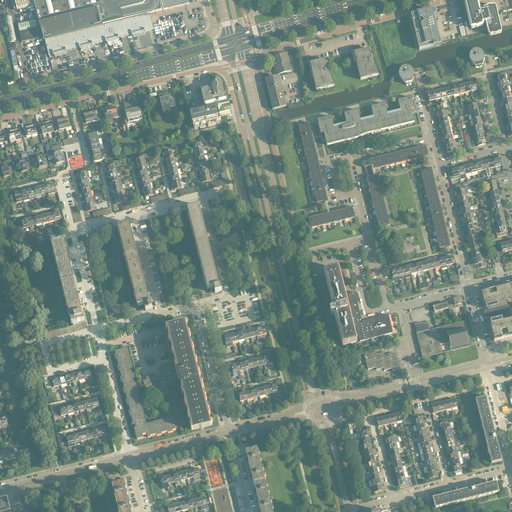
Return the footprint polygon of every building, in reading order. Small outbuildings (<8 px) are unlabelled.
[(34,5),(33,0),(14,0),(17,9),(34,5)] [(33,0),(43,40),(124,20),(151,13),(162,10),(159,0),(33,0)] [(187,4),(186,0),(160,0),(163,10),(168,9),(187,4)] [(488,7),(487,7),(484,8),(483,8),(483,9),(483,10),(482,10),(483,13),(480,14),(477,0),(468,0),(469,0),(468,1),(466,1),(465,2),(464,2),(464,3),(464,4),(470,27),(470,28),(471,29),(472,29),(475,28),(476,29),(477,28),(478,28),(479,28),(479,27),(482,27),(482,26),(483,26),(483,25),(483,24),(483,23),(485,23),(488,34),(488,35),(489,35),(490,36),(493,35),(494,35),(495,35),(496,35),(497,34),(500,33),(501,33),(501,32),(501,31),(496,7),(495,7),(495,6),(494,6),(493,6),(491,6),(490,6),(489,6),(488,6),(488,7)] [(429,14),(432,10),(411,15),(419,50),(433,47),(433,48),(441,46),(440,42),(434,17),(429,14)] [(132,35),(132,36),(132,37),(133,37),(133,38),(134,38),(144,35),(145,35),(145,34),(145,33),(145,32),(154,30),(150,15),(128,20),(132,35)] [(11,17),(3,18),(9,43),(16,42),(11,17)] [(119,38),(132,35),(128,20),(45,41),(49,56),(53,55),(54,56),(54,57),(55,57),(66,55),(66,54),(67,54),(67,53),(66,52),(79,48),(80,50),(81,51),(82,51),(92,48),(93,48),(93,47),(93,46),(92,45),(106,42),(106,43),(106,44),(107,44),(108,44),(118,42),(118,41),(119,41),(119,40),(119,39),(119,38)] [(18,25),(20,32),(37,28),(36,21),(18,25)] [(38,29),(20,33),(25,54),(31,53),(32,58),(38,56),(39,61),(36,62),(38,71),(44,69),(44,67),(48,66),(46,59),(38,29)] [(360,80),(366,79),(366,77),(372,75),(372,77),(378,76),(379,76),(373,61),(372,62),(372,59),(371,59),(371,56),(369,50),(369,49),(354,53),(357,63),(356,63),(360,80)] [(470,53),(470,54),(469,55),(469,56),(469,58),(470,60),(471,61),(471,62),(472,63),(472,64),(473,65),(474,65),(474,66),(475,67),(482,65),(483,64),(483,63),(483,62),(483,61),(484,59),(484,58),(484,57),(484,56),(483,55),(480,56),(479,53),(481,51),(480,50),(479,50),(478,50),(477,50),(476,50),(475,50),(474,50),(473,50),(472,51),(471,52),(470,53)] [(287,53),(271,57),(273,63),(271,63),(273,67),(274,67),(276,75),(289,72),(287,65),(290,64),(287,53)] [(325,60),(310,63),(312,74),(316,91),(322,90),(321,87),(327,86),(328,88),(334,87),(335,87),(329,72),(328,72),(327,70),(326,67),(327,67),(325,60)] [(399,72),(399,73),(399,74),(399,75),(399,76),(399,77),(400,78),(401,79),(402,80),(402,81),(403,82),(404,83),(405,84),(412,82),(412,81),(413,80),(413,79),(413,78),(413,76),(413,75),(413,74),(413,73),(413,72),(409,73),(409,70),(410,68),(409,67),(408,67),(407,67),(406,67),(405,67),(404,67),(403,67),(402,68),(401,68),(401,69),(400,69),(400,70),(399,71),(399,72)] [(497,77),(498,83),(506,81),(505,75),(500,76),(497,77)] [(226,99),(223,84),(222,83),(222,82),(221,81),(220,80),(220,79),(219,79),(218,78),(217,77),(212,87),(201,89),(204,104),(216,101),(215,100),(218,99),(218,101),(226,99)] [(280,79),(268,82),(274,109),(285,106),(279,83),(281,83),(280,79)] [(475,82),(469,83),(471,91),(477,90),(475,82)] [(177,111),(174,100),(169,102),(167,93),(164,94),(162,94),(159,95),(163,113),(168,112),(173,111),(174,114),(179,113),(178,111),(177,111)] [(414,123),(412,114),(411,110),(414,109),(412,100),(410,101),(409,98),(400,100),(401,103),(398,103),(400,111),(387,114),(385,106),(383,107),(383,105),(373,107),(374,109),(371,110),(373,117),(360,120),(359,113),(356,113),(356,111),(346,113),(347,116),(345,116),(346,123),(334,127),(332,119),(329,120),(329,118),(317,120),(321,134),(324,133),(327,146),(355,139),(356,139),(358,138),(360,137),(362,136),(364,135),(366,134),(371,133),(370,132),(373,131),(373,133),(377,132),(377,130),(383,129),(383,130),(387,129),(387,128),(390,127),(390,129),(398,127),(397,125),(400,124),(400,126),(404,125),(404,124),(410,122),(410,124),(414,123)] [(138,101),(124,104),(128,123),(134,121),(134,122),(135,121),(142,119),(138,101)] [(468,106),(470,115),(475,114),(474,111),(478,110),(476,104),(468,106)] [(112,108),(111,108),(113,118),(120,117),(119,111),(116,111),(115,107),(114,106),(112,107),(112,108)] [(217,107),(190,113),(191,118),(190,118),(192,126),(193,126),(195,134),(222,128),(217,107)] [(113,118),(111,108),(110,108),(109,108),(107,108),(107,109),(106,109),(107,113),(105,114),(106,120),(107,125),(114,123),(113,119),(113,118)] [(475,114),(470,115),(472,120),(480,118),(478,110),(474,111),(475,114)] [(96,111),(90,113),(92,123),(98,121),(96,111)] [(437,113),(439,119),(447,117),(445,111),(437,113)] [(92,123),(90,113),(84,114),(85,118),(82,119),(84,128),(87,127),(87,124),(92,123)] [(71,128),(69,118),(63,119),(65,129),(71,128)] [(65,129),(63,119),(57,121),(58,124),(59,131),(60,130),(65,129)] [(49,122),(45,122),(47,131),(48,134),(52,133),(51,132),(53,131),(51,122),(49,122)] [(322,184),(317,162),(308,123),(301,124),(301,126),(299,126),(306,159),(303,160),(304,161),(307,161),(317,203),(325,201),(325,203),(327,202),(324,190),(325,189),(326,188),(326,186),(326,185),(325,185),(324,185),(324,184),(322,184)] [(22,140),(19,130),(17,130),(17,129),(13,130),(15,139),(16,141),(22,140)] [(16,141),(15,139),(13,130),(10,131),(10,132),(8,132),(10,143),(16,141)] [(483,130),(475,132),(476,138),(484,136),(483,130)] [(451,135),(443,137),(445,146),(449,145),(449,142),(453,141),(451,135)] [(484,136),(476,138),(478,144),(486,143),(484,136)] [(449,145),(445,146),(447,153),(455,152),(453,141),(449,142),(449,145)] [(202,150),(207,149),(207,147),(207,146),(202,148),(201,144),(193,145),(195,152),(202,150)] [(373,169),(395,164),(428,156),(427,153),(429,153),(427,147),(363,162),(363,163),(362,164),(361,165),(361,166),(362,166),(362,167),(364,167),(364,168),(367,177),(366,177),(379,227),(382,226),(382,227),(388,226),(376,175),(375,175),(373,169)] [(204,156),(202,150),(195,152),(196,158),(204,156)] [(165,153),(166,159),(174,157),(172,151),(165,153)] [(60,153),(54,154),(57,164),(63,163),(62,161),(65,160),(64,154),(61,155),(60,153)] [(204,156),(196,158),(198,164),(205,162),(204,156)] [(43,157),(36,159),(39,169),(45,167),(45,165),(46,165),(48,165),(46,158),(43,159),(43,157)] [(174,157),(166,159),(168,166),(175,164),(174,157)] [(136,160),(137,166),(145,165),(143,158),(136,160)] [(19,163),(21,173),(28,172),(27,170),(28,169),(30,169),(29,163),(26,163),(25,161),(22,162),(19,163)] [(205,162),(198,164),(200,170),(207,169),(205,162)] [(175,164),(168,166),(169,172),(177,170),(175,164)] [(475,164),(469,165),(471,173),(477,172),(475,164)] [(116,172),(114,165),(107,167),(109,174),(116,172)] [(145,165),(137,166),(139,173),(146,171),(145,165)] [(8,166),(1,167),(4,178),(10,176),(10,174),(11,174),(13,173),(11,167),(8,168),(8,166)] [(207,169),(200,170),(201,177),(211,174),(209,168),(207,169)] [(421,172),(438,243),(439,249),(442,248),(443,249),(449,248),(441,214),(442,213),(442,212),(443,212),(443,211),(443,210),(443,209),(442,209),(441,208),(441,209),(441,208),(439,208),(430,168),(423,170),(424,171),(421,172)] [(460,179),(459,176),(457,168),(451,170),(451,171),(448,172),(451,181),(460,179)] [(177,170),(169,172),(171,178),(178,176),(177,170)] [(118,178),(117,175),(122,173),(121,173),(121,171),(116,172),(109,174),(110,180),(118,178)] [(80,180),(87,178),(89,178),(88,172),(78,174),(80,180)] [(211,174),(201,177),(203,183),(212,181),(211,174)] [(178,176),(171,178),(173,184),(180,182),(178,176)] [(148,177),(141,179),(142,185),(150,183),(148,177)] [(89,185),(87,178),(80,180),(81,187),(89,185)] [(180,182),(173,184),(174,190),(182,189),(180,182)] [(495,182),(487,183),(489,192),(493,191),(493,189),(497,188),(495,182)] [(150,183),(142,185),(144,191),(151,190),(150,183)] [(57,193),(55,184),(53,185),(52,184),(46,185),(48,193),(48,195),(57,193)] [(119,184),(112,186),(113,192),(121,190),(119,184)] [(48,193),(46,185),(40,187),(42,194),(48,193)] [(89,185),(81,187),(83,193),(90,191),(89,185)] [(42,194),(40,187),(34,188),(35,196),(42,194)] [(35,196),(34,188),(27,190),(29,197),(30,200),(36,198),(35,196)] [(499,196),(497,188),(493,189),(493,191),(489,192),(491,198),(499,196)] [(456,191),(458,197),(466,195),(464,189),(456,191)] [(29,197),(27,190),(21,192),(23,199),(29,197)] [(121,190),(113,192),(115,199),(122,197),(121,190)] [(151,190),(144,191),(145,198),(153,196),(151,190)] [(90,191),(83,193),(84,199),(92,197),(90,191)] [(16,201),(23,199),(21,192),(14,193),(16,201)] [(92,197),(84,199),(86,206),(93,204),(92,197)] [(122,197),(115,199),(116,205),(124,203),(122,197)] [(93,204),(86,206),(88,212),(95,210),(93,204)] [(219,286),(209,246),(200,211),(202,211),(200,206),(187,209),(207,290),(209,289),(210,294),(215,293),(215,294),(222,292),(220,286),(219,286)] [(468,207),(460,209),(462,215),(470,213),(468,207)] [(333,223),(355,218),(354,215),(355,215),(354,208),(308,219),(311,228),(322,226),(322,227),(323,227),(323,226),(331,224),(332,226),(333,225),(333,223)] [(59,212),(53,213),(55,221),(61,219),(59,212)] [(53,213),(47,215),(49,222),(55,221),(53,213)] [(47,215),(41,216),(42,224),(49,222),(47,215)] [(41,216),(34,218),(36,225),(42,224),(41,216)] [(34,218),(28,219),(30,227),(36,225),(34,218)] [(28,219),(21,221),(19,222),(21,232),(24,231),(24,228),(30,227),(28,219)] [(150,303),(140,265),(131,229),(132,229),(131,223),(118,227),(138,307),(139,307),(141,311),(145,310),(145,311),(152,309),(151,303),(150,303)] [(506,226),(498,228),(499,234),(507,232),(506,226)] [(474,231),(466,233),(468,239),(476,237),(474,231)] [(85,324),(64,240),(51,243),(72,324),(73,326),(76,325),(79,325),(79,326),(81,325),(81,326),(82,326),(83,326),(83,325),(85,324)] [(479,249),(470,251),(472,259),(477,258),(476,255),(480,254),(479,249)] [(477,258),(472,259),(474,265),(476,265),(477,269),(485,267),(484,263),(482,263),(480,254),(476,255),(477,258)] [(451,256),(445,258),(447,266),(453,264),(451,256)] [(445,258),(438,259),(440,267),(447,266),(445,258)] [(411,274),(409,266),(403,268),(406,279),(411,277),(411,274)] [(406,279),(403,268),(397,269),(400,280),(406,279)] [(360,341),(392,334),(387,316),(373,319),(362,322),(357,303),(356,297),(349,298),(350,304),(347,305),(338,269),(324,272),(333,309),(333,310),(330,311),(331,315),(334,314),(334,315),(335,315),(343,346),(356,343),(354,336),(358,335),(360,341)] [(400,280),(397,269),(391,271),(393,278),(391,278),(392,282),(400,280)] [(494,338),(495,342),(511,337),(511,322),(508,308),(509,308),(507,300),(511,298),(511,284),(482,292),(481,292),(485,308),(486,307),(486,309),(488,309),(489,313),(489,314),(488,314),(489,318),(490,318),(491,322),(490,323),(490,325),(489,325),(492,339),(494,338)] [(454,304),(453,305),(454,309),(459,308),(458,305),(462,304),(460,297),(453,299),(454,304)] [(447,303),(432,306),(434,312),(435,312),(435,313),(438,312),(438,311),(449,309),(449,310),(454,309),(453,305),(448,306),(447,303)] [(415,325),(417,333),(416,333),(422,359),(472,346),(466,321),(436,329),(437,333),(430,335),(429,331),(429,330),(428,330),(427,325),(428,325),(427,324),(426,324),(425,324),(424,324),(423,324),(422,324),(421,324),(420,324),(418,324),(417,324),(414,325),(415,325)] [(211,426),(185,322),(177,324),(174,324),(175,325),(167,327),(179,372),(173,374),(172,367),(159,370),(161,376),(156,377),(155,374),(146,377),(147,381),(146,381),(143,381),(144,385),(146,391),(149,390),(150,397),(169,392),(167,386),(176,384),(175,380),(180,378),(193,430),(200,428),(201,429),(203,428),(211,426)] [(264,327),(262,327),(255,329),(257,336),(266,334),(264,327)] [(255,329),(249,330),(250,338),(257,336),(255,329)] [(249,330),(242,332),(244,339),(250,338),(249,330)] [(242,332),(236,334),(238,341),(244,339),(242,332)] [(236,334),(230,335),(232,343),(238,341),(236,334)] [(230,335),(224,337),(226,344),(232,343),(230,335)] [(137,439),(173,431),(176,430),(173,418),(144,426),(143,423),(145,422),(126,348),(115,351),(132,419),(134,425),(137,439)] [(364,355),(364,356),(368,370),(375,368),(376,371),(384,369),(384,371),(392,369),(392,371),(400,369),(397,354),(393,355),(393,353),(388,354),(388,355),(385,355),(384,352),(380,354),(377,355),(376,352),(372,353),(372,354),(369,354),(364,355)] [(269,356),(262,358),(264,365),(273,363),(271,356),(269,357),(269,356)] [(262,358),(256,359),(258,367),(264,365),(262,358)] [(256,359),(250,361),(252,368),(258,367),(256,359)] [(250,361),(243,362),(245,370),(252,368),(250,361)] [(245,370),(243,362),(237,364),(239,371),(245,370)] [(239,371),(237,364),(231,365),(233,373),(237,372),(238,377),(239,380),(239,381),(240,384),(242,383),(241,380),(240,376),(239,371)] [(90,370),(84,372),(85,379),(92,378),(90,370)] [(84,372),(77,373),(79,381),(85,379),(84,372)] [(77,373),(71,375),(73,382),(79,381),(77,373)] [(71,375),(65,377),(67,384),(73,382),(71,375)] [(65,377),(58,378),(60,386),(67,384),(65,377)] [(52,380),(54,387),(60,386),(58,378),(52,380)] [(276,385),(269,386),(271,394),(278,392),(276,385)] [(269,386),(263,388),(265,395),(271,394),(269,386)] [(263,388),(257,390),(259,397),(265,395),(263,388)] [(257,390),(251,391),(253,399),(259,397),(257,390)] [(251,391),(244,393),(246,400),(253,399),(251,391)] [(244,393),(238,394),(240,402),(246,400),(244,393)] [(475,400),(479,416),(489,414),(485,398),(475,400)] [(99,407),(97,399),(91,401),(93,408),(99,407)] [(93,408),(91,401),(85,402),(86,410),(87,411),(93,409),(93,408)] [(450,401),(444,402),(446,410),(452,409),(450,401)] [(86,410),(85,402),(78,404),(80,411),(86,410)] [(78,404),(72,405),(74,413),(80,411),(78,404)] [(438,404),(431,405),(433,413),(440,412),(438,404)] [(72,405),(66,407),(68,414),(74,413),(72,405)] [(66,407),(59,409),(61,416),(68,414),(66,407)] [(400,413),(394,415),(396,423),(402,421),(400,413)] [(489,414),(479,416),(483,432),(493,429),(489,414)] [(388,416),(382,418),(384,426),(390,424),(388,416)] [(6,417),(0,418),(0,419),(2,427),(11,425),(10,420),(7,421),(6,417)] [(414,419),(416,426),(424,424),(422,417),(414,419)] [(376,419),(378,427),(384,426),(382,418),(376,419)] [(109,435),(107,428),(105,429),(104,428),(98,429),(100,437),(109,435)] [(100,437),(98,429),(92,431),(94,438),(94,439),(94,440),(97,440),(98,440),(99,442),(101,442),(100,437)] [(493,429),(483,432),(487,448),(497,445),(493,429)] [(94,438),(92,431),(86,433),(87,440),(94,439),(94,438)] [(359,433),(361,439),(369,437),(367,431),(359,433)] [(86,433),(79,434),(81,442),(87,440),(86,433)] [(81,442),(79,434),(73,436),(75,443),(81,442)] [(386,439),(388,445),(396,443),(398,442),(398,440),(398,437),(397,437),(396,434),(387,437),(387,439),(386,439)] [(75,443),(73,436),(66,437),(68,445),(69,448),(75,446),(75,443)] [(428,441),(420,443),(422,449),(430,447),(428,441)] [(456,441),(454,441),(446,443),(448,449),(456,447),(458,447),(456,441)] [(370,443),(362,445),(364,451),(372,449),(370,443)] [(397,449),(396,443),(388,445),(389,451),(397,449)] [(497,445),(487,448),(491,464),(501,461),(497,445)] [(398,453),(401,452),(400,448),(397,449),(389,451),(391,457),(399,455),(398,453)] [(14,449),(8,451),(10,460),(19,457),(18,452),(15,453),(14,449)] [(257,449),(246,452),(250,468),(261,465),(257,449)] [(8,451),(2,452),(4,461),(10,460),(8,451)] [(399,455),(391,457),(392,463),(400,461),(399,455)] [(433,459),(425,461),(426,467),(434,465),(433,459)] [(458,459),(451,461),(452,467),(460,465),(458,459)] [(261,465),(250,468),(254,484),(265,481),(261,465)] [(434,465),(426,467),(428,473),(436,471),(434,465)] [(460,465),(452,467),(454,473),(462,471),(460,465)] [(402,467),(394,469),(395,475),(403,473),(402,467)] [(200,477),(200,476),(202,476),(201,471),(199,471),(198,468),(192,470),(193,478),(194,481),(195,485),(197,485),(197,481),(198,481),(200,477)] [(193,478),(192,470),(185,472),(187,479),(193,478)] [(436,471),(428,473),(429,479),(437,477),(436,471)] [(187,479),(185,472),(179,473),(181,481),(184,480),(185,482),(188,481),(187,479)] [(179,473),(173,475),(175,482),(181,481),(179,473)] [(173,475),(167,476),(168,484),(175,482),(173,475)] [(160,478),(162,486),(168,484),(167,476),(160,478)] [(405,479),(397,481),(398,487),(406,485),(405,479)] [(269,497),(265,481),(254,484),(258,500),(269,497)] [(124,482),(113,485),(117,501),(128,498),(124,482)] [(496,483),(486,485),(480,486),(483,496),(499,492),(496,483)] [(381,485),(373,487),(374,493),(382,491),(381,485)] [(480,486),(470,489),(465,490),(467,500),(483,496),(480,486)] [(465,490),(455,493),(448,494),(451,504),(467,500),(465,490)] [(448,494),(439,497),(432,498),(435,508),(451,504),(448,494)] [(7,496),(0,497),(0,510),(10,508),(7,496)] [(208,509),(207,505),(209,504),(208,500),(206,500),(205,497),(199,499),(200,506),(202,510),(201,511),(204,511),(204,510),(208,509)] [(272,511),(269,497),(258,500),(261,511),(272,511)] [(131,511),(128,498),(117,501),(119,511),(131,511)] [(193,500),(186,502),(188,510),(188,511),(192,511),(191,509),(194,508),(193,500)] [(186,502),(180,504),(182,511),(188,510),(186,502)]
